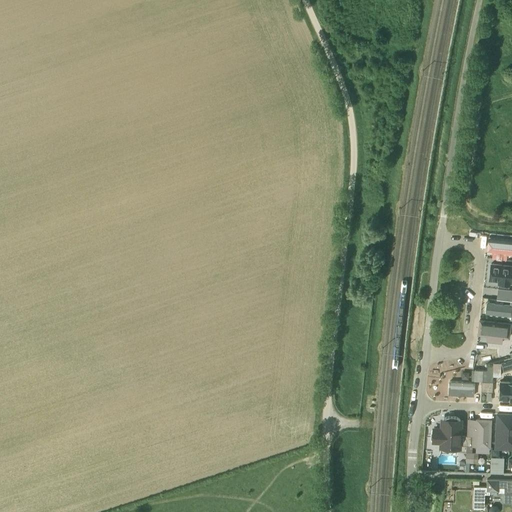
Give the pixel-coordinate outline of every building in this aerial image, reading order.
[(511,243),(484,240),(482,255),(490,255),(489,262),(504,263),(505,258),(511,259),(511,243)] [(511,282),(511,266),(485,264),(484,279),(511,282)] [(496,299),(511,300),(511,290),(498,288),(496,299)] [(510,320),(511,320),(511,310),(511,309),(511,306),(487,303),(486,314),(511,317),(510,320)] [(477,323),(476,335),(486,336),(485,343),(499,345),(500,339),(507,340),(509,326),(477,323)] [(511,369),(511,359),(501,362),(501,363),(504,372),(511,369)] [(471,372),(470,381),(492,381),(492,378),(500,379),(501,366),(491,366),(491,373),(471,372)] [(511,392),(511,381),(501,380),(500,384),(503,385),(503,392),(511,392)] [(445,397),(471,399),(472,385),(446,384),(445,397)] [(511,408),(494,408),(492,451),(511,451),(511,408)] [(492,417),(468,416),(468,436),(472,436),(472,446),(475,446),(475,449),(490,450),(492,417)] [(442,453),(458,453),(459,424),(441,423),(441,432),(429,431),(428,448),(442,449),(442,453)] [(487,479),(487,487),(474,487),(473,501),(484,501),(485,494),(490,494),(490,491),(499,491),(499,486),(507,486),(507,492),(504,492),(504,503),(511,502),(511,479),(507,480),(499,480),(487,479)]
